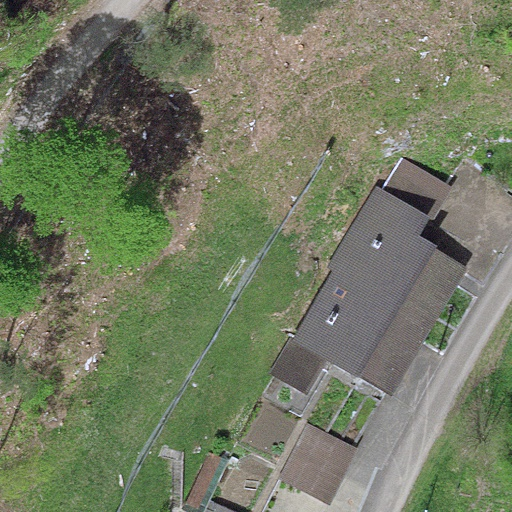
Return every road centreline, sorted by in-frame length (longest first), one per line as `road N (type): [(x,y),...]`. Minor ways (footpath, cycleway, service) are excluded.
road 1 (residential): [(383,511),(511,270)]
road 2 (unclassified): [(0,159),(36,97),(126,0)]
